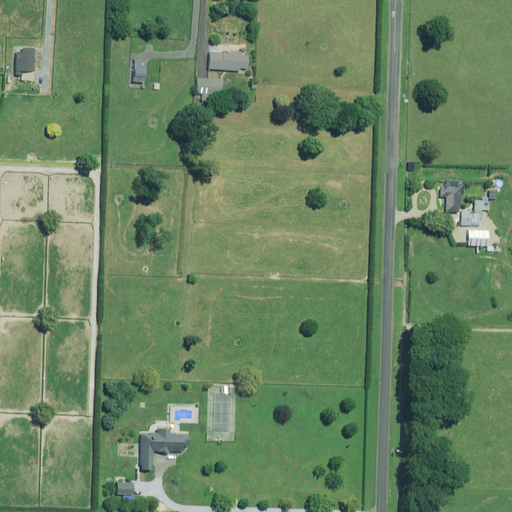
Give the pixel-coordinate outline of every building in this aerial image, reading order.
[(33,71),(34,49),(22,48),(22,53),(16,52),(15,71),(21,72),(21,80),(34,81),(35,72),(33,71)] [(247,69),(248,52),(225,51),(225,53),(209,52),(208,70),(239,71),(239,68),(247,69)] [(145,65),(133,64),(132,82),(144,83),(145,65)] [(221,80),(196,79),(196,94),(202,94),(201,102),(211,102),(211,95),(221,96),(221,80)] [(445,192),(440,191),(439,197),(446,198),(445,212),(458,213),(459,189),(445,188),(445,192)] [(489,202),(474,201),(473,212),(461,211),(461,225),(480,226),(480,210),(488,211),(489,202)] [(488,231),(468,230),(467,246),(488,247),(488,231)] [(149,437),(139,437),(139,466),(140,466),(140,471),(151,471),(151,467),(153,467),(153,450),(157,450),(157,455),(169,456),(169,450),(188,450),(188,438),(177,437),(177,433),(169,433),(170,429),(156,429),(156,432),(149,432),(149,437)] [(133,483),(117,482),(116,495),(132,496),(133,483)]
